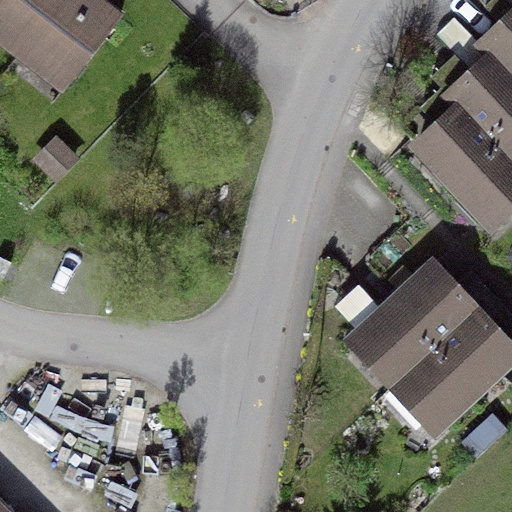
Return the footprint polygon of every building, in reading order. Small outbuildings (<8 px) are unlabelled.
[(0,0),(0,51),(10,60),(0,72),(50,111),(122,17),(100,0),(0,0)] [(511,15),(471,54),(481,65),(489,58),(511,82),(511,15)] [(511,82),(489,58),(481,65),(441,103),(450,113),(455,108),(511,167),(511,82)] [(511,222),(511,167),(455,108),(450,113),(407,154),(491,242),(511,222)] [(33,164),(58,186),(81,159),(56,138),(33,164)] [(432,262),(341,348),(388,397),(479,312),(432,262)] [(511,346),(479,312),(388,397),(435,447),(511,374),(511,346)] [(507,432),(492,416),(461,446),(476,462),(507,432)] [(0,511),(23,511),(0,488),(0,511)]
